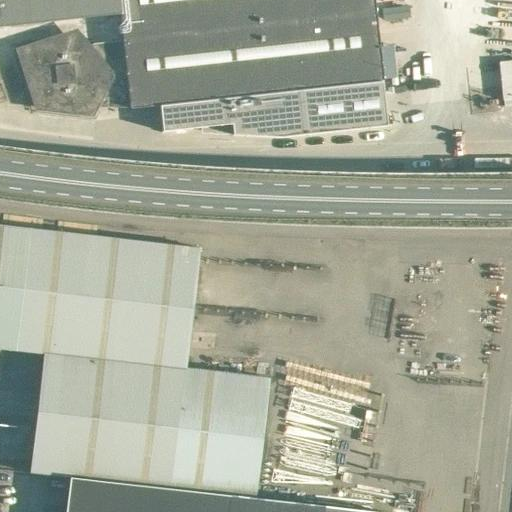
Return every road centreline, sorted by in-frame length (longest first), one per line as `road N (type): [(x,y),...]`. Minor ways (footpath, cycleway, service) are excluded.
road 1 (primary): [(511,214),(131,199),(0,183)]
road 2 (unknown): [(0,96),(118,112),(316,96),(362,84),(419,50),(430,33),(432,0)]
